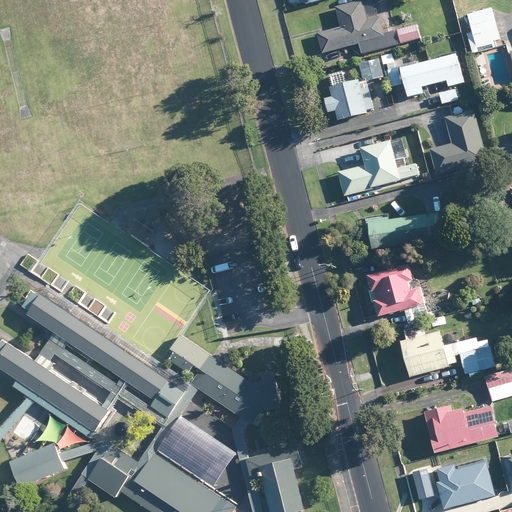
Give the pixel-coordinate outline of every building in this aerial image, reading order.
[(387,34),(386,31),(382,17),(380,18),(375,0),(366,3),(365,0),(339,7),(343,22),(344,25),(344,28),(321,34),(325,52),(326,54),(343,50),(346,58),(346,60),(403,45),(400,31),(387,34)] [(504,40),(495,8),(492,9),(491,3),(484,5),(486,11),(471,15),(479,47),(484,46),(491,44),(504,40)] [(420,26),(401,31),(404,45),(423,39),(420,26)] [(478,88),(485,86),(474,48),(468,50),(478,88)] [(432,63),(437,85),(451,82),(453,88),(455,87),(468,83),(461,55),(460,56),(443,60),(432,63)] [(367,82),(384,78),(387,77),(382,59),(362,64),(365,77),(366,80),(367,82)] [(405,85),(400,68),(398,69),(396,63),(389,64),(395,88),(405,85)] [(426,88),(437,85),(432,63),(420,66),(405,70),(412,98),(428,94),(426,88)] [(370,102),(365,84),(364,81),(361,82),(335,89),(338,98),(330,100),(331,104),(332,108),(334,114),(341,112),(344,121),(372,114),(371,111),(378,109),(375,101),(370,102)] [(443,94),(445,103),(445,104),(462,100),(459,90),(457,91),(443,94)] [(481,165),(491,163),(478,111),(472,112),(449,118),(455,144),(433,150),(440,176),(481,165)] [(420,165),(410,167),(402,169),(396,142),(366,149),(370,166),(364,167),(349,172),(342,173),(348,197),(376,190),(376,189),(406,181),(406,180),(417,177),(423,176),(420,165)] [(421,164),(424,174),(430,172),(428,163),(421,164)] [(501,203),(504,212),(510,210),(507,201),(501,203)] [(437,241),(451,239),(448,213),(426,215),(392,221),(392,218),(372,221),(376,250),(382,249),(437,241)] [(433,318),(428,302),(425,289),(415,292),(413,283),(418,281),(414,265),(373,277),(377,292),(380,292),(382,301),(379,302),(380,306),(382,311),(383,318),(408,311),(410,321),(411,324),(433,318)] [(172,416),(190,389),(46,292),(32,313),(58,330),(53,339),(66,348),(67,347),(72,340),(125,376),(121,383),(120,384),(127,389),(132,381),(159,399),(155,405),(172,416)] [(449,325),(447,316),(433,319),(435,328),(449,325)] [(448,347),(445,333),(444,332),(429,336),(427,326),(408,332),(411,341),(406,342),(415,378),(454,367),(453,365),(460,363),(458,357),(455,345),(448,347)] [(229,365),(214,354),(184,334),(174,347),(204,367),(194,382),(208,391),(245,416),(252,421),(254,423),(264,409),(285,405),(277,378),(276,378),(275,372),(265,374),(266,381),(255,383),(248,378),(229,365)] [(469,375),(499,368),(493,347),(492,347),(490,340),(480,342),(480,338),(459,343),(462,356),(464,355),(469,375)] [(47,364),(39,359),(13,341),(0,360),(0,363),(99,430),(113,409),(47,364)] [(39,359),(47,364),(51,358),(43,353),(39,359)] [(495,401),(511,396),(511,370),(489,377),(489,379),(495,401)] [(468,413),(467,409),(456,412),(455,407),(429,413),(440,454),(503,438),(502,433),(499,421),(495,407),(468,413)] [(234,448),(181,414),(162,442),(215,477),(234,448)] [(136,458),(116,445),(108,440),(102,449),(86,473),(92,477),(120,495),(124,489),(159,511),(233,511),(239,504),(164,454),(152,446),(142,462),(136,458)] [(67,460),(63,452),(59,442),(15,461),(26,486),(70,467),(67,460)] [(269,511),(295,511),(310,508),(299,467),(307,466),(301,444),(250,457),(256,482),(259,481),(268,479),(273,497),(266,499),(269,511)] [(449,510),(499,497),(490,462),(488,463),(460,470),(459,465),(455,466),(442,470),(445,482),(441,483),(449,510)]
